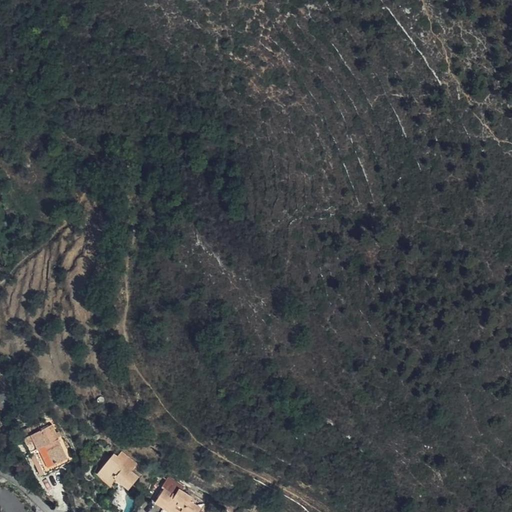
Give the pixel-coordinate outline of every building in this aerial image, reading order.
[(0,408),(9,405),(2,386),(0,386),(0,408)] [(25,437),(39,430),(36,424),(22,431),(25,437)] [(52,424),(39,430),(25,437),(31,452),(34,451),(45,472),(45,473),(69,461),(58,438),(56,433),(52,424)] [(34,451),(31,452),(30,453),(40,475),(45,472),(34,451)] [(129,489),(139,476),(132,470),(137,463),(122,451),(118,456),(114,453),(98,472),(111,483),(116,478),(129,489)] [(155,503),(164,509),(167,506),(175,511),(198,511),(201,508),(189,501),(192,497),(182,490),(184,487),(168,477),(161,487),(163,489),(155,503)] [(229,511),(231,511),(236,509),(236,504),(230,501),(227,502),(225,505),(225,507),(229,511)]
